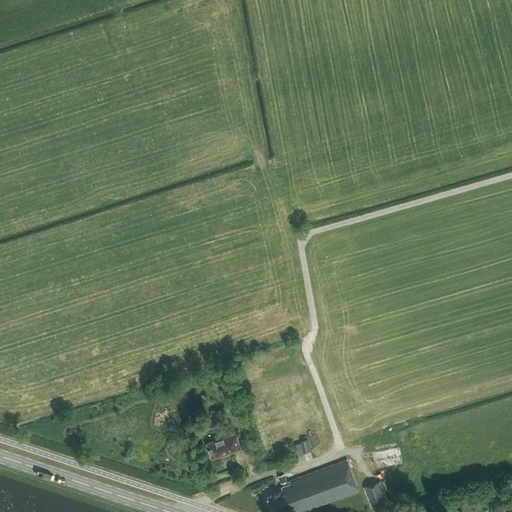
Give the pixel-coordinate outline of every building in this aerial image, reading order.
[(233,387),(222,391),(228,409),(239,405),(233,387)] [(236,433),(208,443),(213,458),(241,448),(236,433)] [(304,453),(311,451),(308,439),(300,441),(304,453)] [(303,511),(359,491),(347,459),(288,481),(289,485),(282,488),(283,491),(268,496),(273,511),(284,511),(290,510),(290,511),(295,511),(299,511),(303,511)] [(284,476),(278,478),(281,484),(286,482),(284,476)] [(389,502),(381,481),(364,487),(372,508),(389,502)]
